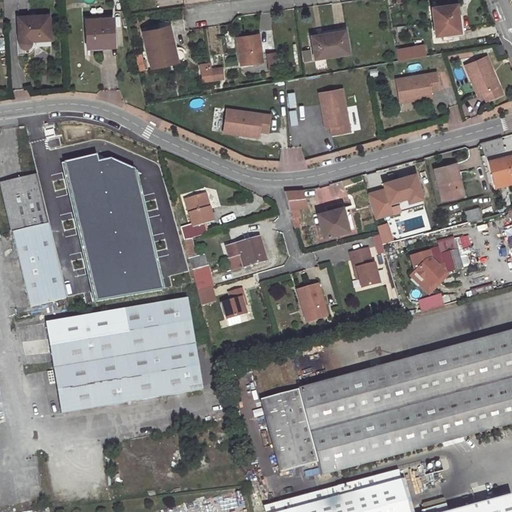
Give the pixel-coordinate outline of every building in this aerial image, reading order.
[(456,5),(433,8),(436,35),(460,32),(456,5)] [(48,15),(17,17),(19,42),(19,44),(21,46),(23,47),(26,48),(28,47),(30,45),(31,43),(31,41),(50,39),(48,15)] [(111,18),(85,20),(87,49),(97,48),(96,45),(113,44),(111,18)] [(165,27),(143,32),(151,67),(181,60),(183,60),(184,58),(184,56),(184,54),(183,51),(180,50),(179,50),(171,52),(165,27)] [(344,31),(312,36),(315,58),(348,53),(344,31)] [(258,34),(236,37),(240,64),(263,61),(258,34)] [(397,60),(425,57),(424,45),(395,48),(397,60)] [(496,48),(500,57),(505,55),(502,46),(496,48)] [(310,49),(301,51),(303,62),(312,60),(310,49)] [(486,57),(464,66),(477,96),(483,93),(486,101),(502,94),(486,57)] [(212,70),(201,71),(202,82),(213,81),(212,70)] [(397,80),(400,98),(416,95),(417,100),(432,98),(431,92),(440,91),(437,74),(397,80)] [(342,89),(319,93),(322,111),(327,111),(330,128),(331,135),(350,132),(342,89)] [(229,110),(225,128),(242,131),(241,136),(256,139),(257,133),(265,134),(269,118),(229,110)] [(242,131),(225,128),(224,133),(241,136),(242,131)] [(485,155),(504,150),(500,137),(481,143),(485,155)] [(511,155),(489,161),(496,186),(511,183),(511,155)] [(434,168),(442,200),(458,196),(454,180),(459,179),(455,163),(434,168)] [(120,165),(100,170),(107,198),(124,194),(119,174),(123,173),(120,165)] [(416,172),(380,182),(382,188),(366,192),(374,220),(393,215),(390,206),(423,198),(416,172)] [(0,184),(29,307),(66,298),(38,175),(0,184)] [(463,195),(459,179),(454,180),(458,196),(463,195)] [(285,191),(288,204),(289,208),(304,205),(301,190),(285,191)] [(212,220),(204,193),(183,199),(190,224),(191,226),(203,223),(212,220)] [(320,236),(348,229),(342,207),(333,209),(332,205),(325,207),(327,211),(318,213),(321,226),(317,227),(320,236)] [(110,212),(116,235),(146,230),(140,206),(110,212)] [(468,222),(480,218),(477,208),(465,211),(468,222)] [(191,226),(190,224),(180,227),(184,241),(206,234),(203,223),(191,226)] [(382,244),(378,232),(372,233),(376,246),(382,244)] [(267,261),(260,238),(252,240),(245,242),(226,247),(229,258),(239,254),(244,267),(267,261)] [(196,256),(192,239),(184,241),(188,258),(196,256)] [(378,282),(372,262),(369,262),(365,246),(347,251),(352,267),(355,266),(360,287),(378,282)] [(442,254),(443,257),(445,264),(437,265),(432,260),(430,252),(416,255),(420,267),(417,270),(431,285),(444,272),(461,268),(456,251),(442,254)] [(206,267),(203,255),(196,256),(188,258),(192,270),(206,267)] [(445,264),(443,257),(432,260),(437,265),(445,264)] [(210,277),(207,266),(206,267),(192,270),(194,281),(210,277)] [(431,285),(417,270),(412,274),(429,292),(446,274),(444,272),(431,285)] [(296,289),(302,308),(306,307),(310,321),(327,316),(317,283),(296,289)] [(226,319),(244,314),(242,305),(240,298),(243,297),(240,288),(227,292),(230,300),(221,303),(226,319)] [(420,309),(442,302),(440,294),(418,301),(420,309)] [(202,390),(186,299),(46,323),(62,413),(202,390)] [(310,321),(306,307),(302,308),(306,322),(310,321)] [(511,423),(511,331),(298,389),(321,476),(511,423)] [(317,462),(298,389),(260,400),(280,472),(317,462)] [(408,511),(396,471),(373,477),(376,487),(365,490),(370,511),(408,511)] [(370,511),(365,490),(376,487),(373,477),(313,493),(315,503),(297,508),(294,498),(263,507),(264,511),(511,511),(511,508),(509,497),(453,511),(448,511),(446,505),(425,510),(425,511),(370,511)] [(492,484),(474,488),(478,504),(495,500),(492,484)] [(313,493),(294,498),(297,508),(315,503),(313,493)]
